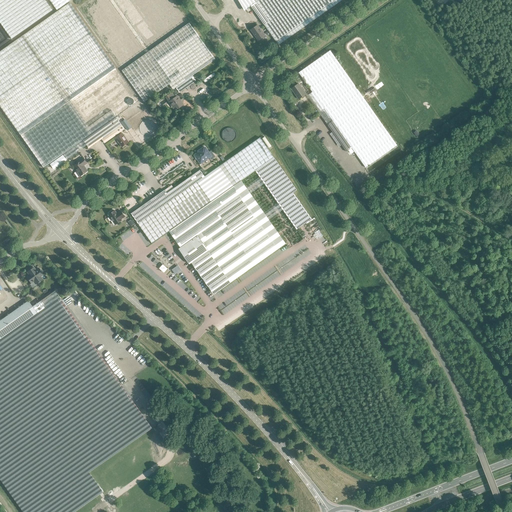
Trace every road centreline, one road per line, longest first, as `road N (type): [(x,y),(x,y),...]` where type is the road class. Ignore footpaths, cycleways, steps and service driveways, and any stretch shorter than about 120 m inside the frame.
road 1 (tertiary): [(58,232),(219,381),(308,482)]
road 2 (unclassified): [(252,83),(367,0)]
road 3 (trunk): [(511,461),(384,510)]
